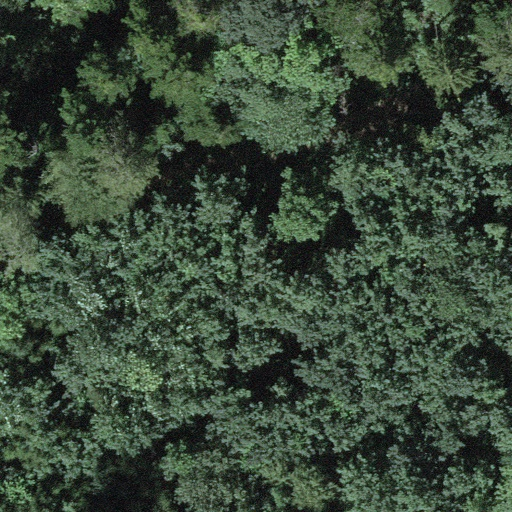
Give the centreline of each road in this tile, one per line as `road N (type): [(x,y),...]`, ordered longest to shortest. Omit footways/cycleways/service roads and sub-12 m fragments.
road 1 (track): [(359,126),(87,202),(0,235)]
road 2 (track): [(511,87),(359,126),(511,37)]
